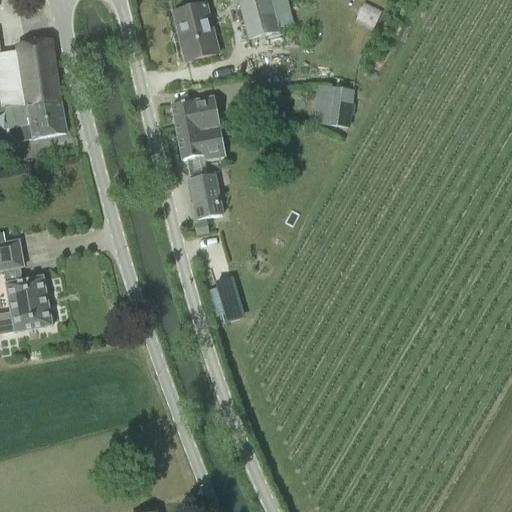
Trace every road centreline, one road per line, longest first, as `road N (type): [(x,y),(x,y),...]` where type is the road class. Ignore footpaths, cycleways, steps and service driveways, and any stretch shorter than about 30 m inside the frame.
road 1 (unclassified): [(61,0),(100,180),(160,374),(214,511)]
road 2 (unclassified): [(273,511),(210,358),(122,0)]
